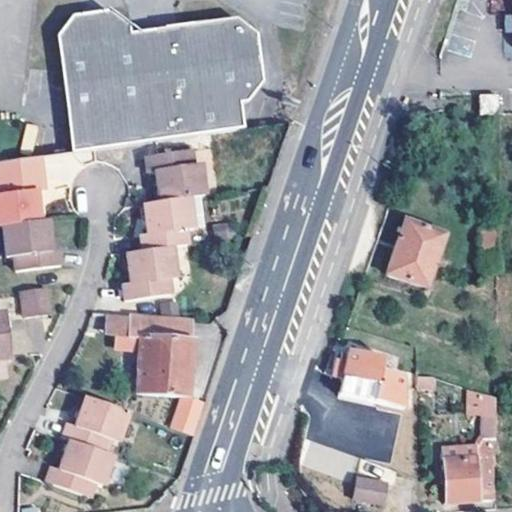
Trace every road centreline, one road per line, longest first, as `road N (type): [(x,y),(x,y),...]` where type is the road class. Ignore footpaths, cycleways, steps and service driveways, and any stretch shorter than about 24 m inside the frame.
road 1 (secondary): [(375,0),(207,511)]
road 2 (residential): [(2,511),(12,447),(87,291),(101,238),(99,191)]
